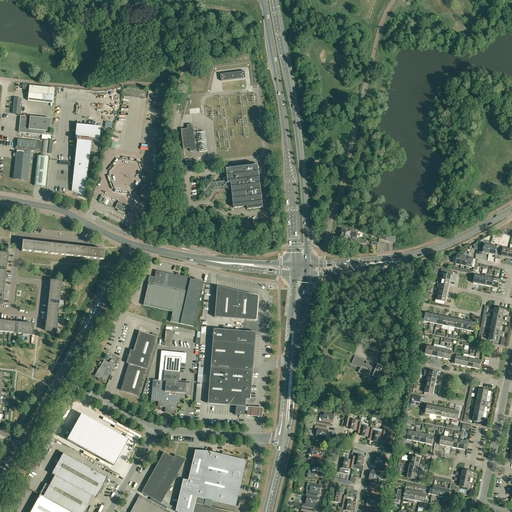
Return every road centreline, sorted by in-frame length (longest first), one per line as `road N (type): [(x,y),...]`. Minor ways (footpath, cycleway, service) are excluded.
road 1 (secondary): [(305,269),(298,150),(274,0)]
road 2 (secondary): [(261,0),(289,177),(294,268)]
road 3 (residential): [(60,377),(133,244)]
road 4 (secondary): [(382,261),(445,243),(511,209)]
